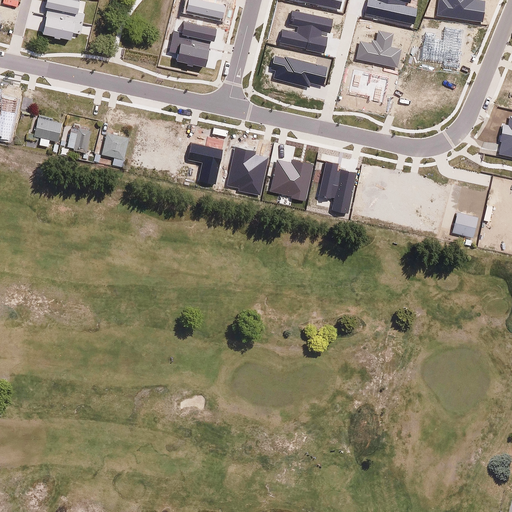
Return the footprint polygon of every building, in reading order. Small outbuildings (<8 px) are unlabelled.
[(363,19),(361,26),(376,32),(380,21),(385,23),(388,16),(370,9),(366,20),(363,19)] [(377,53),(363,47),(356,63),(370,69),(377,53)] [(493,58),(489,47),(469,56),(474,67),(478,65),(482,74),(503,66),(498,56),(493,58)] [(511,82),(507,85),(502,75),(484,83),(488,93),(492,91),(496,100),(511,93),(511,82)] [(365,87),(352,81),(345,97),(358,103),(365,87)] [(473,105),(465,96),(461,100),(459,97),(452,103),(462,115),(473,105)] [(34,115),(30,133),(40,135),(39,143),(48,145),(49,137),(58,139),(62,121),(34,115)] [(86,149),(90,128),(71,125),(67,145),(86,149)] [(104,131),(101,154),(112,155),(112,163),(123,165),(127,134),(104,131)] [(410,145),(394,140),(390,153),(406,158),(410,145)] [(158,165),(163,147),(151,143),(150,146),(144,144),(139,160),(158,165)] [(469,158),(457,145),(445,155),(457,169),(469,158)] [(229,181),(231,161),(217,160),(215,180),(229,181)] [(260,192),(264,172),(252,170),(248,190),(260,192)] [(286,194),(290,175),(278,172),(274,192),(286,194)] [(329,183),(329,179),(316,177),(315,181),(308,179),(305,199),(330,204),(334,184),(329,183)] [(351,208),(354,194),(342,191),(339,205),(351,208)] [(478,215),(456,209),(454,217),(447,215),(444,227),(472,235),(478,215)] [(485,240),(509,243),(509,241),(511,241),(511,230),(511,224),(487,221),(485,240)]
